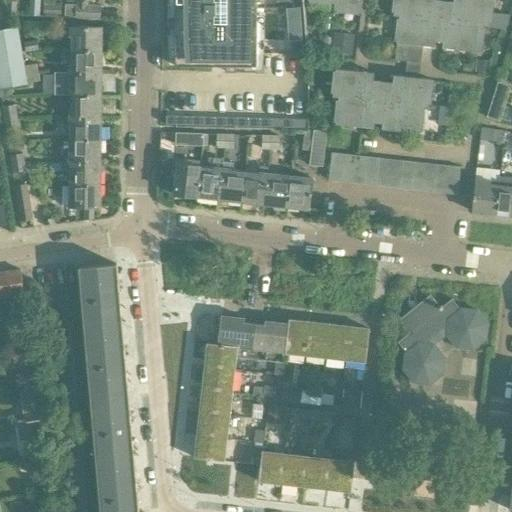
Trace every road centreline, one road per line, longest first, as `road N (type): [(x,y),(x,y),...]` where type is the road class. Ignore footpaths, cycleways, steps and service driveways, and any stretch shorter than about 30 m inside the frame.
road 1 (residential): [(142,233),(191,227),(511,267)]
road 2 (residential): [(163,508),(142,233)]
road 3 (residential): [(486,511),(511,271)]
road 4 (residential): [(142,233),(142,0)]
road 5 (residential): [(0,254),(142,233)]
